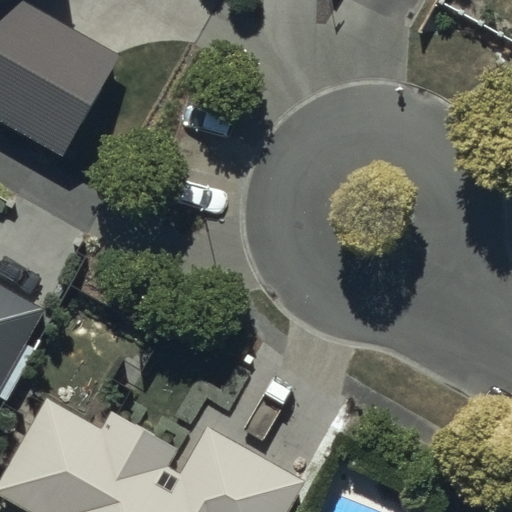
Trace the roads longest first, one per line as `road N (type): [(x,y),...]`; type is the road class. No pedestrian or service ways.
road 1 (residential): [(378,0),(366,80),(379,214)]
road 2 (residential): [(511,353),(454,309),(379,214)]
